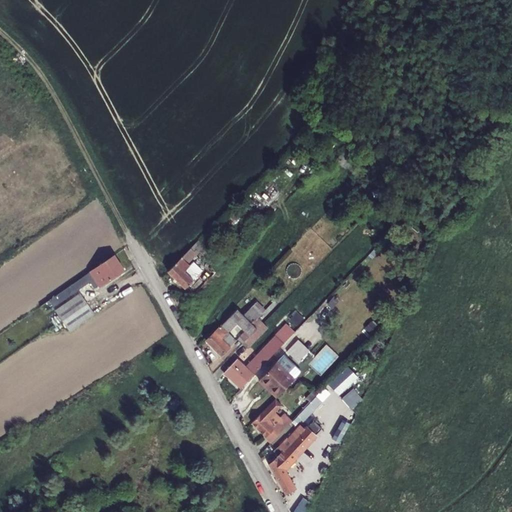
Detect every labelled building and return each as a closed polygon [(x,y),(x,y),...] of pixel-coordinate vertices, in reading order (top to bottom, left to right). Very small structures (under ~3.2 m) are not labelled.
[(198,243),(166,278),(186,296),(196,286),(195,285),(204,275),(197,269),(196,271),(194,269),(195,267),(203,259),(207,262),(213,256),(198,243)] [(98,286),(99,287),(124,271),(115,256),(47,300),(52,307),(89,282),(93,289),(98,286)] [(221,274),(216,270),(212,275),(216,279),(221,274)] [(55,309),(62,319),(87,303),(80,293),(55,309)] [(62,319),(69,330),(94,313),(87,303),(62,319)] [(238,312),(226,327),(235,334),(241,328),(252,337),(264,323),(251,312),(245,317),(238,312)] [(208,348),(224,361),(238,345),(231,339),(235,334),(226,327),(208,348)] [(269,340),(264,346),(273,353),(278,347),(269,340)] [(236,365),(224,380),(238,393),(273,353),(264,346),(242,371),(236,365)] [(257,381),(274,396),(296,370),(278,356),(257,381)] [(347,366),(327,384),(338,396),(358,377),(347,366)] [(352,388),(340,398),(350,409),(362,399),(352,388)] [(318,395),(290,421),(296,427),(323,401),(318,395)] [(261,417),(252,426),(269,442),(278,432),(261,417)] [(339,442),(349,423),(341,419),(331,439),(339,442)] [(303,435),(274,470),(285,490),(295,485),(288,473),(312,444),(303,435)] [(325,460),(318,451),(313,458),(322,469),(325,460)]
